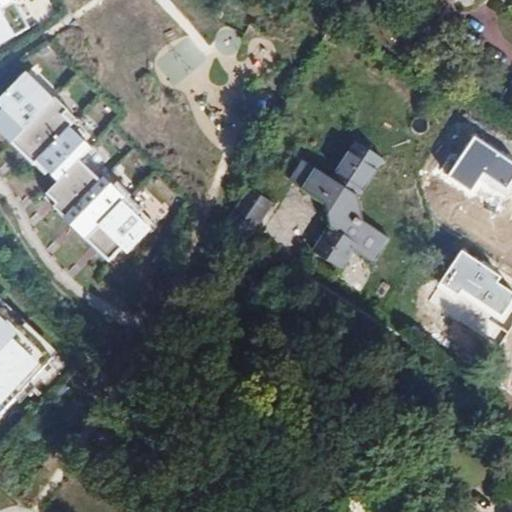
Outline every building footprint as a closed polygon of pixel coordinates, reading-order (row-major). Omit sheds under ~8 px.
[(15,0),(0,0),(0,51),(34,33),(15,0)] [(511,0),(415,0),(407,15),(435,32),(452,0),(511,0)] [(0,103),(0,120),(56,178),(89,146),(68,125),(78,115),(28,65),(0,86),(0,101),(1,103),(0,103)] [(116,263),(171,208),(99,137),(89,146),(50,190),(116,263)] [(511,178),(511,163),(474,138),(449,176),(472,190),(485,171),(507,186),(511,178)] [(326,205),(330,226),(314,252),(341,270),(353,251),(373,263),(389,238),(364,221),(359,196),(383,159),(358,142),(333,179),(303,160),(290,182),(326,205)] [(252,238),(274,203),(250,188),(228,222),(252,238)] [(330,226),(326,205),(320,212),(323,223),(330,226)] [(502,277),(462,250),(439,284),(458,297),(462,290),(504,318),(511,306),(511,292),(498,283),(502,277)] [(0,291),(0,440),(74,378),(0,291)]
